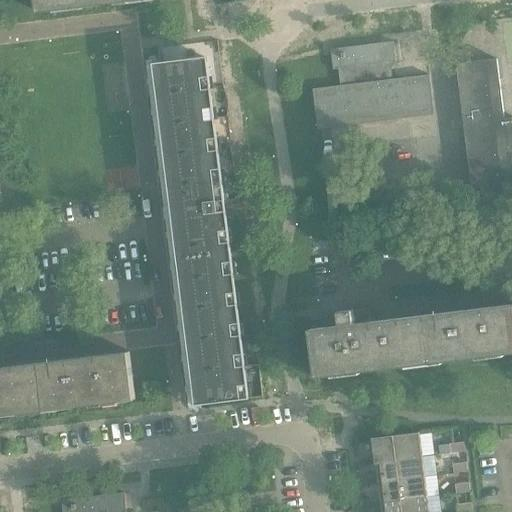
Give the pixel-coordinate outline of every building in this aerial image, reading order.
[(38,0),(40,14),(151,0),(38,0)] [(313,90),(318,129),(434,115),(429,76),(392,80),(390,63),(396,63),(393,42),(331,50),(333,71),(339,70),(341,87),(313,90)] [(160,64),(202,405),(247,399),(205,58),(160,64)] [(511,117),(505,119),(497,59),(457,64),(475,213),(511,208),(511,117)] [(313,335),(312,330),(311,330),(317,378),(511,353),(511,310),(373,328),(370,308),(340,312),(342,331),(313,335)] [(0,416),(31,412),(133,400),(135,400),(130,352),(128,352),(128,359),(0,374),(0,416)] [(420,433),(378,438),(380,453),(374,453),(376,463),(423,457),(420,433)] [(465,452),(464,443),(450,444),(451,454),(465,452)] [(378,483),(419,478),(425,477),(423,457),(376,463),(376,464),(381,463),(382,473),(377,474),(378,483)] [(454,474),(468,472),(467,463),(453,464),(454,474)] [(381,503),(421,498),(428,498),(425,477),(419,478),(378,483),(378,484),(384,484),(385,493),(379,494),(381,503)] [(456,494),(470,492),(469,483),(455,485),(456,494)] [(126,511),(125,493),(62,501),(63,511),(126,511)] [(429,511),(428,498),(421,498),(381,503),(381,505),(386,504),(387,511),(429,511)] [(472,511),(472,503),(458,505),(458,511),(472,511)]
